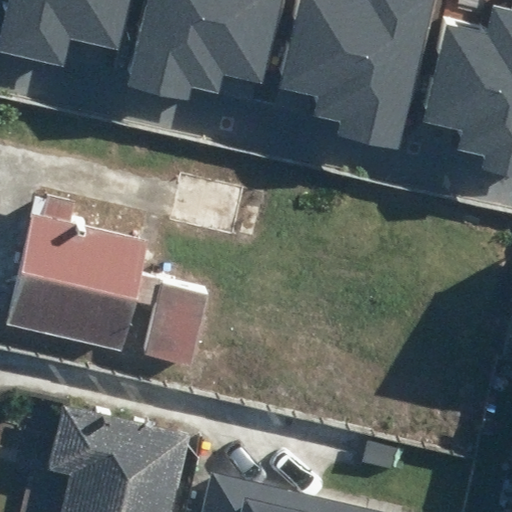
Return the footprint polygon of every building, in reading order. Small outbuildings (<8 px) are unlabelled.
[(0,0),(0,30),(63,44),(69,14),(116,24),(120,0),(0,0)] [(132,0),(118,58),(182,73),(185,61),(215,68),(219,51),(262,61),(276,0),(132,0)] [(338,108),(401,123),(430,0),(286,0),(272,60),(315,71),(311,88),(341,95),(338,108)] [(486,145),(511,151),(511,0),(478,0),(478,3),(465,0),(445,0),(421,97),(464,107),(460,125),(489,132),(486,145)] [(167,171),(158,229),(230,240),(239,183),(167,171)] [(145,238),(34,214),(9,326),(121,350),(145,238)] [(204,285),(155,276),(141,356),(189,365),(204,285)] [(56,469),(75,474),(66,511),(177,511),(196,431),(71,402),(56,469)] [(511,511),(511,469),(501,511),(511,511)] [(392,511),(214,470),(204,511),(392,511)]
